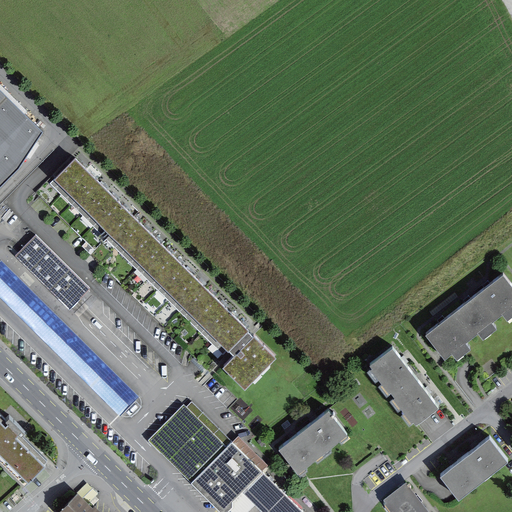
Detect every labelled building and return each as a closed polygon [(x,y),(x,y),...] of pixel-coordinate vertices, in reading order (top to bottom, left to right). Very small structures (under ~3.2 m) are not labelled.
[(0,89),(0,190),(21,168),(44,133),(0,89)] [(223,355),(228,349),(232,353),(253,332),(77,159),(51,185),(223,355)] [(36,235),(16,255),(69,309),(89,289),(36,235)] [(2,261),(0,263),(0,297),(120,415),(139,396),(2,261)] [(491,282),(478,291),(497,316),(511,304),(511,283),(503,272),(491,282)] [(472,335),(497,316),(478,291),(466,301),(453,311),(472,335)] [(445,356),(472,335),(453,311),(440,321),(426,332),(445,356)] [(253,332),(232,353),(236,356),(226,367),(246,387),(277,356),(253,332)] [(370,363),(393,392),(416,375),(404,360),(392,345),(370,363)] [(416,375),(393,392),(416,422),(438,405),(427,390),(416,375)] [(191,401),(150,440),(220,511),(229,511),(230,511),(247,511),(254,506),(260,511),(302,511),(263,473),(269,467),(239,438),(233,443),(191,401)] [(330,406),(302,428),(323,454),(351,433),(330,406)] [(0,504),(47,458),(0,411),(0,504)] [(323,454),(302,428),(278,447),(298,473),(323,454)] [(477,444),(465,454),(483,477),(508,458),(489,435),(477,444)] [(483,477),(465,454),(453,463),(440,473),(459,496),(483,477)] [(384,505),(389,511),(425,511),(406,488),(384,505)] [(100,511),(82,494),(63,511),(100,511)]
